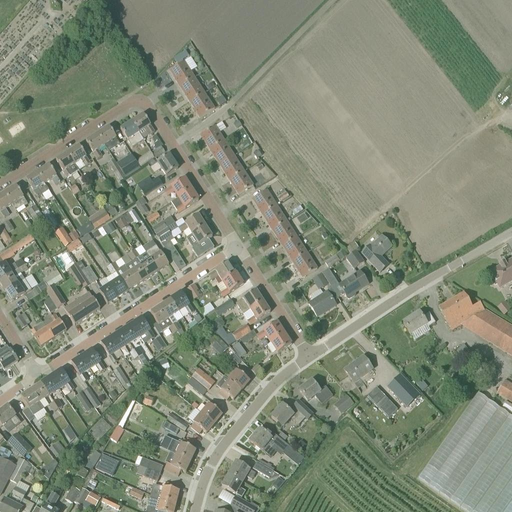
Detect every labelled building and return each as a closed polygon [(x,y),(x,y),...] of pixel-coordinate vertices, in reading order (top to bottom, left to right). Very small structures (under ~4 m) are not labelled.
[(169,72),(179,88),(194,79),(184,63),(169,72)] [(194,79),(179,88),(190,104),(204,94),(194,79)] [(214,110),(214,109),(204,94),(190,104),(200,120),(214,110)] [(223,98),(216,102),(219,107),(226,103),(223,98)] [(143,116),(131,123),(139,134),(145,130),(149,137),(154,133),(143,116)] [(139,134),(131,123),(120,130),(131,148),(132,149),(144,142),(139,134)] [(200,137),(210,152),(224,142),(215,127),(200,137)] [(104,146),(109,153),(118,147),(120,146),(109,128),(97,135),(104,146)] [(97,135),(86,142),(97,160),(102,157),(98,151),(104,146),(97,135)] [(224,142),(210,152),(219,166),(234,157),(224,142)] [(79,147),(67,154),(78,172),(85,168),(90,165),(79,147)] [(161,148),(152,153),(155,159),(164,153),(161,148)] [(135,161),(139,168),(154,160),(149,152),(135,161)] [(78,172),(67,154),(56,161),(67,179),(78,172)] [(139,170),(130,155),(116,164),(125,179),(139,170)] [(178,170),(169,156),(150,169),(154,175),(161,170),(166,177),(178,170)] [(219,166),(229,181),(243,172),(234,157),(219,166)] [(108,164),(110,168),(120,183),(125,179),(116,164),(113,161),(108,164)] [(60,184),(49,166),(37,173),(44,184),(51,180),(55,187),(60,184)] [(238,196),(253,187),(243,172),(229,181),(238,196)] [(37,189),(44,184),(37,173),(26,181),(37,198),(41,195),(37,189)] [(157,178),(151,182),(146,186),(143,182),(137,186),(145,198),(162,186),(157,178)] [(178,199),(191,191),(184,180),(164,193),(167,197),(174,193),(178,199)] [(27,204),(16,187),(4,194),(11,205),(15,212),(27,204)] [(175,211),(176,210),(179,215),(198,202),(191,191),(178,199),(171,204),(175,211)] [(266,191),(252,201),(262,216),(277,207),(266,191)] [(4,194),(0,197),(0,212),(4,219),(9,216),(5,209),(11,205),(4,194)] [(135,205),(142,217),(149,212),(144,205),(147,204),(144,199),(135,205)] [(303,211),(300,206),(291,212),(294,216),(303,211)] [(47,225),(43,220),(35,207),(27,212),(39,230),(47,225)] [(277,207),(262,216),(272,232),(287,223),(277,207)] [(115,209),(108,214),(111,218),(117,214),(115,209)] [(49,224),(54,221),(48,211),(43,214),(49,224)] [(128,215),(130,219),(134,226),(140,222),(134,211),(128,215)] [(111,221),(110,220),(106,213),(91,223),(95,230),(111,221)] [(159,218),(156,214),(146,220),(149,225),(159,218)] [(205,227),(198,216),(178,229),(181,233),(187,229),(192,236),(205,227)] [(2,226),(8,235),(13,231),(8,222),(2,226)] [(87,234),(94,230),(90,223),(83,227),(87,234)] [(156,236),(166,230),(162,223),(151,230),(156,236)] [(287,223),(272,232),(282,248),(297,238),(287,223)] [(103,228),(107,235),(114,230),(110,224),(103,228)] [(156,236),(163,247),(174,240),(170,234),(178,229),(174,224),(166,230),(156,236)] [(0,238),(4,244),(10,240),(2,227),(0,227),(0,238)] [(205,227),(192,236),(195,241),(189,246),(197,259),(205,255),(199,246),(212,238),(205,227)] [(65,249),(72,244),(69,239),(63,230),(55,235),(65,249)] [(72,244),(79,240),(76,234),(69,239),(72,244)] [(30,237),(10,250),(13,255),(33,242),(30,237)] [(87,243),(83,237),(78,240),(82,246),(87,243)] [(381,258),(391,248),(381,237),(370,247),(361,255),(380,274),(388,266),(381,258)] [(297,238),(282,248),(292,264),(307,254),(297,238)] [(81,247),(77,241),(65,249),(69,255),(81,247)] [(158,273),(168,266),(155,247),(145,253),(145,254),(158,273)] [(14,257),(13,255),(10,250),(0,256),(0,259),(3,264),(14,257)] [(148,280),(158,273),(145,254),(139,257),(135,251),(131,253),(148,280)] [(356,252),(345,260),(353,271),(364,263),(356,252)] [(138,286),(148,280),(131,253),(126,256),(131,263),(125,267),(129,273),(138,286)] [(307,254),(292,264),(302,279),(317,270),(307,254)] [(324,263),(328,270),(339,263),(335,256),(324,263)] [(181,260),(174,264),(179,271),(186,267),(181,260)] [(511,260),(504,265),(504,264),(499,266),(500,267),(490,273),(492,277),(490,279),(495,286),(497,285),(499,290),(511,282),(511,260)] [(0,281),(11,275),(17,271),(25,266),(22,263),(15,267),(14,265),(8,269),(5,264),(0,267),(0,281)] [(76,265),(90,286),(97,281),(89,268),(85,270),(80,263),(76,265)] [(222,283),(235,275),(228,263),(208,276),(211,281),(218,276),(222,283)] [(120,271),(115,264),(106,269),(111,277),(120,271)] [(90,286),(76,265),(68,270),(82,291),(90,286)] [(25,266),(17,271),(20,275),(27,271),(25,266)] [(138,286),(129,273),(119,280),(128,292),(138,286)] [(359,273),(338,287),(347,300),(349,301),(354,297),(355,295),(354,294),(368,286),(359,273)] [(0,281),(0,285),(5,293),(18,285),(18,284),(11,275),(0,281)] [(223,299),(243,286),(235,275),(222,283),(227,290),(220,294),(223,299)] [(322,275),(312,282),(318,291),(328,285),(322,275)] [(24,280),(18,284),(18,285),(5,293),(12,303),(31,291),(34,289),(38,286),(32,276),(24,280)] [(118,299),(128,292),(119,280),(109,286),(118,299)] [(38,296),(48,289),(44,282),(38,286),(34,289),(38,296)] [(107,306),(118,299),(109,286),(103,290),(98,283),(94,286),(107,306)] [(45,292),(50,299),(57,310),(65,306),(53,287),(45,292)] [(187,293),(193,301),(197,298),(192,289),(187,293)] [(243,315),(263,302),(256,292),(236,304),(243,315)] [(327,293),(308,305),(317,319),(335,307),(327,293)] [(88,294),(83,297),(64,309),(68,316),(74,327),(100,310),(93,300),(92,300),(88,294)] [(189,316),(193,313),(181,294),(171,300),(179,313),(185,309),(189,316)] [(472,309),(464,294),(438,309),(451,332),(462,326),(485,312),(480,304),(472,309)] [(57,310),(50,299),(43,304),(50,315),(57,310)] [(179,313),(171,300),(161,307),(178,333),(181,331),(172,317),(179,313)] [(230,301),(215,311),(218,317),(234,307),(230,301)] [(263,302),(243,315),(242,316),(247,322),(251,327),(270,314),(263,302)] [(501,315),(510,311),(505,302),(496,307),(501,315)] [(209,304),(199,310),(203,317),(213,310),(209,304)] [(178,333),(161,307),(150,314),(163,333),(168,329),(173,336),(178,333)] [(485,312),(462,326),(511,356),(511,328),(485,312)] [(27,327),(27,326),(30,324),(24,314),(21,317),(19,314),(15,317),(16,319),(16,320),(22,330),(27,327)] [(435,324),(429,314),(422,319),(419,314),(403,324),(410,336),(426,326),(428,328),(435,324)] [(54,340),(66,332),(59,321),(55,315),(50,319),(42,324),(46,330),(47,329),(54,340)] [(132,326),(140,339),(146,335),(150,341),(154,339),(142,319),(132,326)] [(54,340),(47,329),(46,330),(42,324),(36,328),(31,332),(34,338),(41,349),(54,340)] [(267,337),(270,343),(284,335),(276,324),(257,336),(257,337),(260,341),(267,337)] [(132,326),(121,332),(130,345),(140,339),(132,326)] [(250,333),(246,326),(231,335),(236,343),(240,341),(240,340),(250,333)] [(121,332),(111,339),(120,352),(130,345),(121,332)] [(291,346),(284,335),(270,343),(278,355),(291,346)] [(166,349),(166,348),(160,338),(151,344),(158,354),(166,349)] [(119,352),(120,352),(111,339),(101,345),(114,365),(118,363),(117,361),(123,357),(119,352)] [(214,350),(218,355),(220,357),(228,349),(220,341),(212,348),(214,350)] [(239,345),(232,349),(236,354),(242,349),(239,345)] [(0,365),(4,372),(17,363),(7,347),(0,351),(0,365)] [(133,352),(138,359),(142,356),(138,349),(133,352)] [(92,351),(82,358),(90,371),(96,367),(101,374),(105,371),(92,351)] [(138,359),(133,352),(129,355),(134,362),(138,359)] [(90,371),(82,358),(71,365),(84,384),(88,382),(84,375),(90,371)] [(372,371),(363,358),(344,371),(353,384),(358,390),(364,385),(359,380),(372,371)] [(251,372),(255,376),(261,371),(257,366),(251,372)] [(112,373),(122,389),(129,384),(119,368),(112,373)] [(232,368),(224,378),(241,392),(249,382),(245,379),(248,376),(239,369),(237,372),(232,368)] [(199,370),(191,379),(207,392),(215,383),(199,370)] [(74,391),(61,371),(51,378),(60,391),(66,387),(70,393),(74,391)] [(400,377),(388,389),(406,408),(419,397),(400,377)] [(60,391),(51,378),(41,384),(49,397),(60,391)] [(233,401),(241,392),(224,378),(216,387),(221,391),(218,395),(227,401),(230,398),(233,401)] [(511,405),(511,385),(504,381),(495,395),(511,405)] [(319,392),(311,382),(299,391),(307,403),(314,397),(321,407),(332,397),(325,388),(319,392)] [(41,384),(39,386),(31,391),(39,404),(40,404),(44,401),(53,414),(58,411),(53,404),(49,397),(41,384)] [(89,389),(83,393),(94,411),(100,407),(89,389)] [(39,404),(31,391),(21,398),(33,417),(44,410),(40,404),(39,404)] [(75,398),(86,414),(92,410),(82,393),(75,398)] [(382,394),(368,408),(379,420),(393,406),(382,394)] [(511,511),(511,418),(487,401),(477,394),(418,479),(464,511),(511,511)] [(353,405),(346,397),(337,405),(343,413),(353,405)] [(53,404),(58,411),(62,408),(57,401),(53,404)] [(133,401),(124,416),(117,428),(122,431),(128,418),(129,416),(135,404),(135,403),(133,401)] [(290,414),(282,406),(271,418),(282,429),(291,419),(298,427),(305,419),(307,421),(312,416),(298,402),(293,408),(294,409),(290,414)] [(213,425),(221,416),(217,413),(220,409),(212,403),(206,410),(201,406),(196,412),(201,415),(213,425)] [(21,424),(7,407),(0,412),(0,424),(3,428),(3,427),(8,434),(21,424)] [(170,415),(166,421),(184,433),(188,427),(170,415)] [(202,432),(206,435),(213,425),(201,415),(191,428),(199,435),(202,432)] [(288,448),(283,443),(274,435),(271,440),(260,430),(249,443),(266,457),(273,448),(282,455),(288,448)] [(75,438),(72,433),(66,437),(70,441),(75,438)] [(278,437),(285,442),(287,439),(281,433),(278,437)] [(16,435),(8,444),(22,459),(31,451),(16,435)] [(190,463),(196,452),(191,450),(193,446),(183,441),(181,445),(172,441),(167,452),(176,456),(190,463)] [(49,449),(54,457),(63,451),(58,443),(49,449)] [(0,495),(8,481),(15,468),(7,463),(11,454),(0,448),(0,449),(0,495)] [(104,475),(111,460),(102,456),(95,470),(104,475)] [(185,474),(190,463),(176,456),(171,466),(167,464),(164,471),(178,478),(181,472),(185,474)] [(8,481),(17,486),(28,465),(19,460),(15,468),(8,481)] [(146,471),(160,476),(163,468),(141,460),(138,468),(146,471)] [(249,471),(235,463),(228,475),(242,483),(246,478),(252,481),(255,475),(249,471)] [(252,470),(269,480),(273,473),(256,463),(252,470)] [(44,469),(38,473),(48,482),(51,478),(44,469)] [(88,473),(81,469),(77,476),(84,480),(88,473)] [(160,476),(146,471),(143,479),(157,484),(160,476)] [(242,483),(228,475),(221,488),(235,496),(241,499),(245,492),(239,489),(242,483)] [(176,504),(179,493),(174,491),(175,487),(164,484),(160,500),(160,501),(176,504)] [(62,493),(59,491),(50,486),(45,495),(50,498),(42,511),(36,508),(33,511),(56,511),(52,509),(62,493)] [(30,511),(34,506),(23,501),(26,494),(15,489),(8,503),(4,500),(0,507),(0,511),(30,511)] [(79,494),(71,489),(64,501),(72,506),(73,504),(79,494)] [(79,494),(73,504),(82,509),(85,503),(90,495),(82,490),(79,494)] [(143,495),(132,491),(129,497),(141,502),(143,495)] [(90,495),(85,503),(95,509),(100,500),(90,494),(90,495)] [(173,511),(176,504),(160,501),(160,500),(151,498),(147,511),(173,511)] [(249,506),(236,498),(231,507),(239,511),(250,511),(247,510),(249,506)] [(117,511),(118,511),(120,508),(104,499),(101,504),(117,511)]
